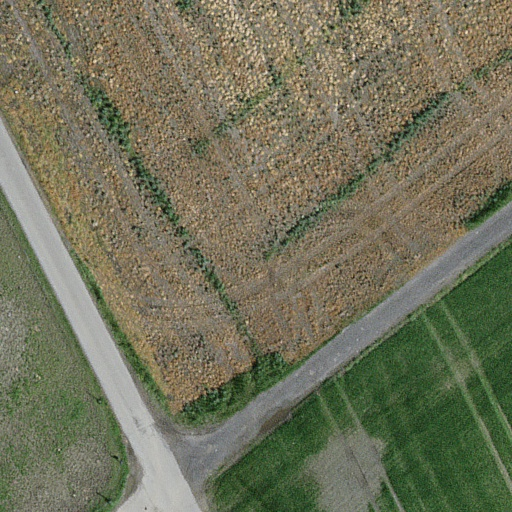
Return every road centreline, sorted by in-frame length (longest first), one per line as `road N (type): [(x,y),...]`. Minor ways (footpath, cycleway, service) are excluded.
road 1 (track): [(171,505),(511,236)]
road 2 (unclassified): [(171,505),(0,160)]
